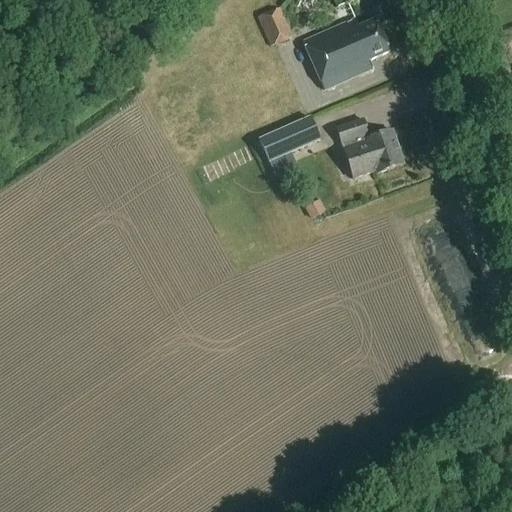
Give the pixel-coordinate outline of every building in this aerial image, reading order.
[(259,19),(257,20),(269,49),(292,39),(279,11),(270,15),(266,5),(255,10),(259,19)] [(368,65),(388,56),(374,22),(358,29),(355,22),(301,44),(322,93),(371,72),(368,65)] [(329,126),(349,120),(346,111),(326,117),(329,126)] [(309,121),(257,144),(268,167),(319,144),(309,121)] [(362,123),(335,132),(351,182),(374,175),(374,177),(401,168),(390,135),(365,143),(364,139),(367,138),(362,123)] [(319,204),(305,211),(310,222),(324,215),(319,204)]
